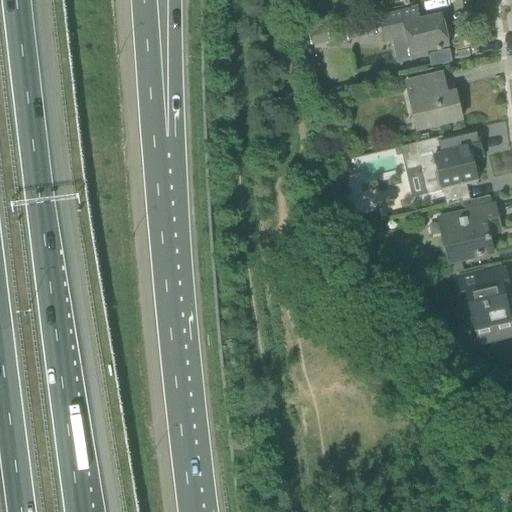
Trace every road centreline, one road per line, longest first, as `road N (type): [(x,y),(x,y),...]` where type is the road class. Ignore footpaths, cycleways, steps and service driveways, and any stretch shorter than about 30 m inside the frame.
road 1 (motorway): [(79,511),(16,0)]
road 2 (trunk): [(188,511),(153,144)]
road 3 (motorway): [(0,339),(21,511)]
road 4 (trunk): [(153,144),(174,0)]
road 5 (trunk): [(153,144),(144,0)]
